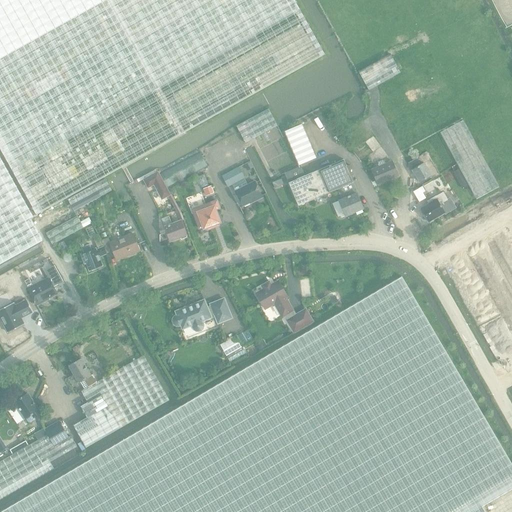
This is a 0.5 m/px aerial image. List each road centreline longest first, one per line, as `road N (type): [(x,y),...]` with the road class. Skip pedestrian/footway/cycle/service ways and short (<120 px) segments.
road 1 (unclassified): [(499,397),(416,259),(373,242),(253,252)]
road 2 (unclassified): [(0,369),(83,312),(155,279),(253,252)]
road 3 (unknown): [(0,162),(83,312)]
road 4 (unknown): [(386,246),(348,148),(325,129)]
